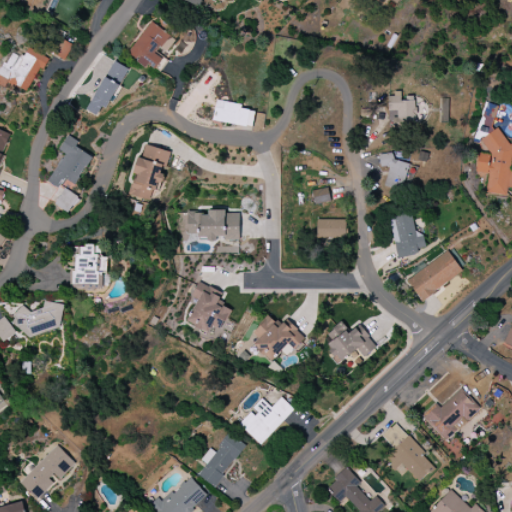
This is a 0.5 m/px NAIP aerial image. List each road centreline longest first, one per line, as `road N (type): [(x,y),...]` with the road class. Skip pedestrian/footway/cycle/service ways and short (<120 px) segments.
road 1 (residential): [(29,221),(61,227),(89,210),(133,119),(152,110),(199,132),(271,134),(298,92),(328,75),(352,100),(368,280),(421,329),(440,335)]
road 2 (tertiary): [(249,511),(511,269)]
road 3 (residential): [(134,0),(46,128),(28,236),(0,282)]
road 4 (residential): [(259,136),(271,173),(275,282)]
road 5 (residential): [(368,280),(241,281)]
